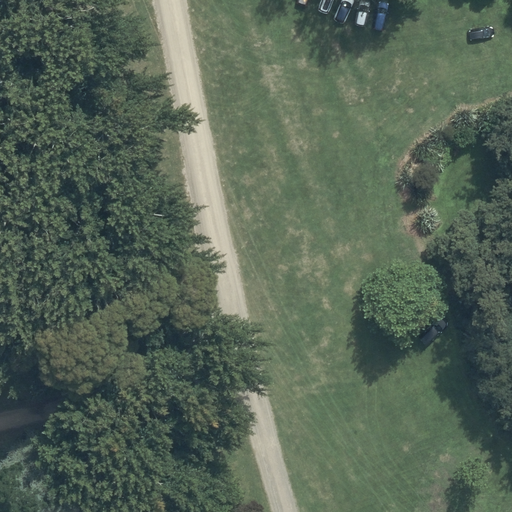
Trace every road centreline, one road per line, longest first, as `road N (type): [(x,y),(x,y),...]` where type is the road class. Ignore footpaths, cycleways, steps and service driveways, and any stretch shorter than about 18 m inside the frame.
road 1 (unclassified): [(175,0),(197,127),(299,511)]
road 2 (track): [(253,351),(0,415)]
